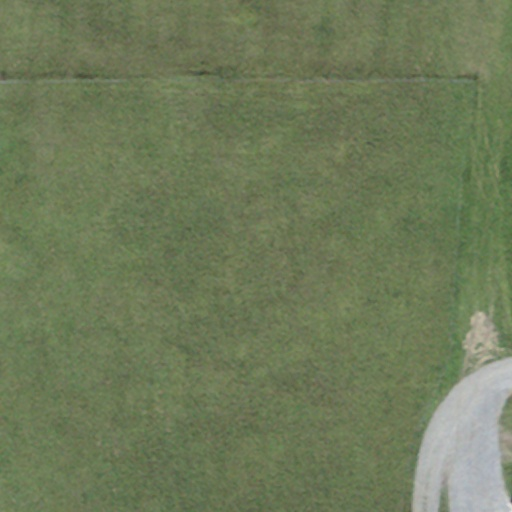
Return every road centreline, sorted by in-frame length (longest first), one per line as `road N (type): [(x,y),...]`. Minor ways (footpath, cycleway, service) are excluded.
road 1 (track): [(511,39),(451,308),(504,376)]
road 2 (track): [(427,511),(427,475),(440,433),(468,394),(511,375)]
